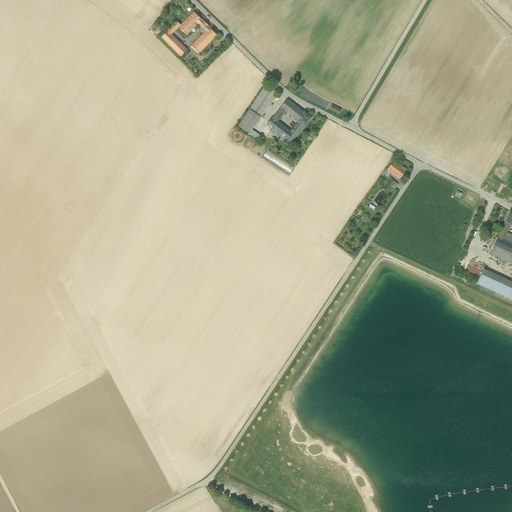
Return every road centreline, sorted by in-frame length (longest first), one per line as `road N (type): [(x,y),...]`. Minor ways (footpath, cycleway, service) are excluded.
road 1 (unclassified): [(204,482),(420,164)]
road 2 (unclassified): [(349,127),(290,96),(190,0)]
road 3 (unclassified): [(349,127),(424,0)]
